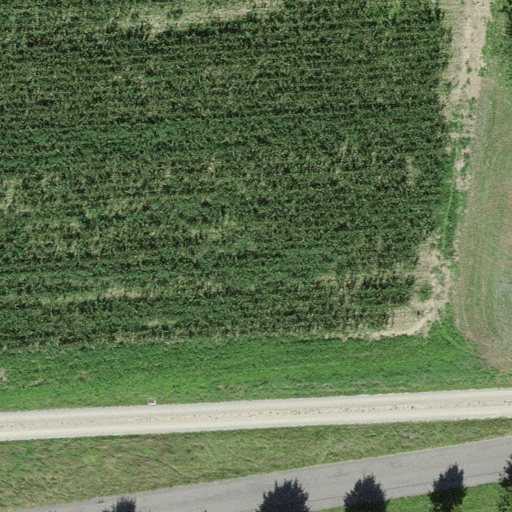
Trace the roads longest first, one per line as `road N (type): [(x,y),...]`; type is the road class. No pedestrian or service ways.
road 1 (track): [(511,397),(0,431)]
road 2 (unclassified): [(511,453),(151,511)]
